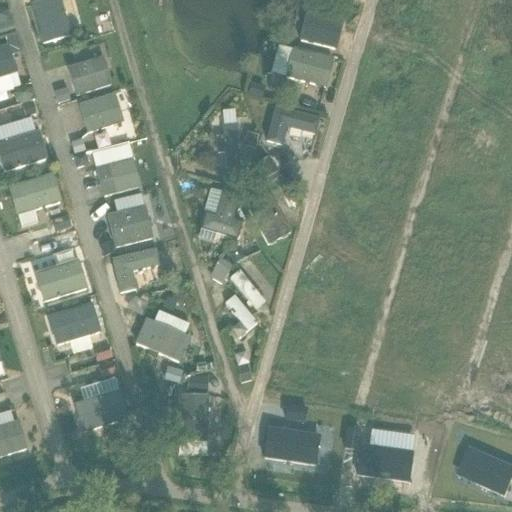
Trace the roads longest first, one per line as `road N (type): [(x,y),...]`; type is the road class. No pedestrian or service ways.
road 1 (unknown): [(482,0),(354,511)]
road 2 (unknown): [(511,235),(434,511)]
